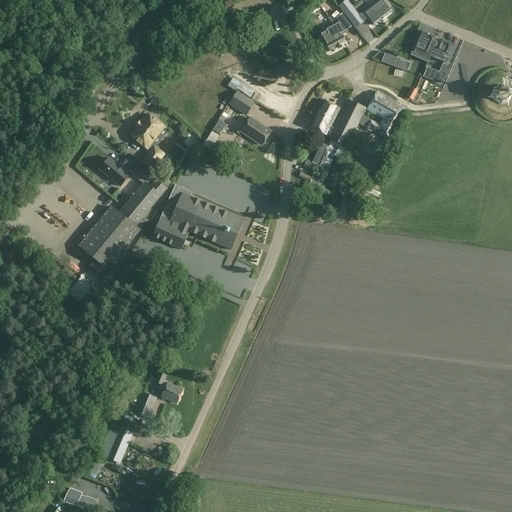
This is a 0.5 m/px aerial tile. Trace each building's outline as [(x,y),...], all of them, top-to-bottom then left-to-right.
[(231,21),(229,16),(269,3),(268,0),(223,0),(223,1),(213,4),(219,24),(231,21)] [(346,0),(339,6),(356,28),(363,22),(346,0)] [(392,11),(383,0),(379,0),(363,13),(373,26),(380,20),(381,21),(385,18),(384,17),(392,11)] [(352,26),(343,13),(336,18),(346,31),(352,26)] [(344,43),(340,34),(344,32),(339,23),(326,30),(328,34),(323,37),(330,51),(344,43)] [(410,56),(427,63),(430,57),(429,57),(436,42),(433,41),(434,37),(421,32),(413,49),(415,50),(414,53),(412,52),(410,56)] [(429,57),(430,57),(443,63),(445,58),(443,57),(444,55),(446,55),(451,45),(440,40),(439,43),(436,42),(429,57)] [(397,68),(400,60),(384,54),(381,62),(397,68)] [(430,69),(428,75),(439,80),(441,77),(444,79),(449,67),(442,64),(439,73),(430,69)] [(501,86),(496,87),(487,84),(483,94),(487,107),(496,103),(501,105),(507,103),(511,105),(511,96),(510,92),(511,86),(511,74),(506,72),(501,86)] [(351,79),(348,92),(354,93),(357,80),(351,79)] [(416,91),(411,88),(406,97),(412,100),(416,91)] [(366,128),(375,132),(387,139),(404,108),(375,92),(365,111),(382,120),(379,125),(370,121),(366,128)] [(254,103),(237,93),(229,105),(245,116),(254,103)] [(315,111),(313,116),(325,122),(325,120),(332,124),(339,109),(321,100),(318,106),(315,104),(312,110),(315,111)] [(329,140),(346,148),(365,109),(348,101),(334,129),(330,137),(329,140)] [(150,115),(149,115),(148,116),(147,115),(141,123),(140,122),(136,128),(137,129),(131,137),(147,150),(148,149),(151,151),(142,162),(153,170),(153,169),(158,173),(165,163),(161,160),(165,155),(154,147),(154,148),(150,145),(164,128),(155,121),(156,120),(155,118),(154,117),(152,115),(150,115)] [(330,127),(332,124),(325,120),(325,122),(313,116),(307,127),(326,136),(326,135),(330,137),(334,129),(330,127)] [(250,119),(241,133),(261,146),(270,132),(250,119)] [(174,130),(177,135),(183,131),(179,126),(174,130)] [(219,136),(212,132),(206,141),(205,140),(202,146),(210,150),(219,136)] [(314,151),(310,161),(317,164),(321,154),(315,152),(314,151)] [(118,167),(108,159),(100,169),(120,187),(129,176),(136,167),(126,158),(118,167)] [(317,164),(310,161),(306,160),(303,168),(313,173),(317,164)] [(120,215),(112,208),(79,248),(96,261),(91,267),(103,277),(129,246),(146,225),(141,221),(167,189),(157,181),(151,189),(145,184),(120,215)] [(169,222),(169,223),(231,251),(244,221),(190,197),(191,193),(175,186),(160,218),(169,222)] [(376,196),(357,187),(348,208),(367,215),(371,205),(372,206),(375,200),(374,199),(376,196)] [(132,249),(129,246),(103,277),(110,283),(132,249)] [(221,275),(220,279),(236,284),(238,279),(221,275)] [(183,391),(167,384),(164,383),(166,377),(159,374),(155,383),(160,385),(158,390),(164,392),(162,398),(177,404),(183,391)] [(149,420),(157,399),(142,393),(134,414),(149,420)] [(123,420),(117,435),(109,431),(99,456),(108,460),(108,459),(120,465),(136,425),(123,420)] [(68,492),(64,500),(64,502),(77,507),(77,509),(85,511),(92,511),(97,499),(71,490),(70,493),(68,492)]
